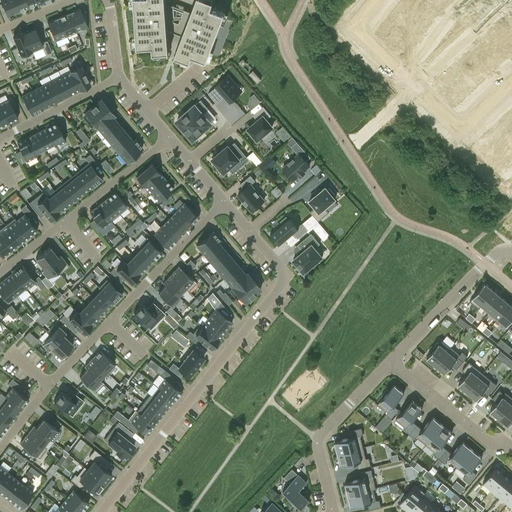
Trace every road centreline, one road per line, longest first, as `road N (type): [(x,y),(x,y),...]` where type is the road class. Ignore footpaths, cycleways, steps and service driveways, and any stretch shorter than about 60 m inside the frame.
road 1 (residential): [(101,511),(282,281),(249,232)]
road 2 (residential): [(224,202),(49,385),(0,450)]
road 3 (residential): [(0,273),(170,136)]
road 4 (residential): [(332,511),(317,440),(390,362)]
road 5 (residential): [(390,362),(494,254),(511,252)]
road 6 (residential): [(390,362),(490,443),(511,448)]
road 7 (residential): [(119,77),(0,139)]
road 8 (residential): [(492,0),(410,90)]
